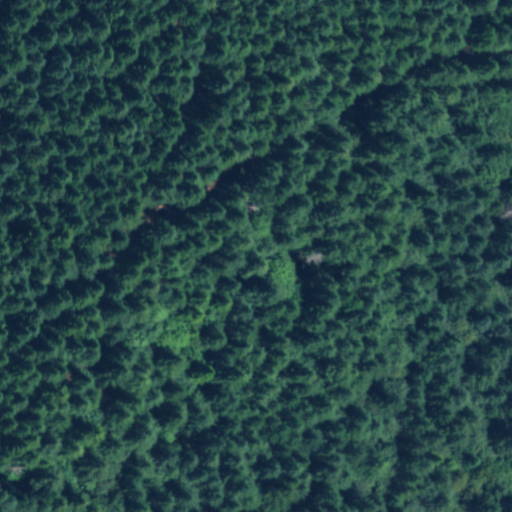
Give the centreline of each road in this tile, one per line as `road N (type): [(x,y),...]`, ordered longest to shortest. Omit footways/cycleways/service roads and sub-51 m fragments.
road 1 (residential): [(511,41),(486,36),(390,70),(274,137),(151,188),(114,263),(97,383),(112,511)]
road 2 (residential): [(211,0),(192,102),(151,188)]
